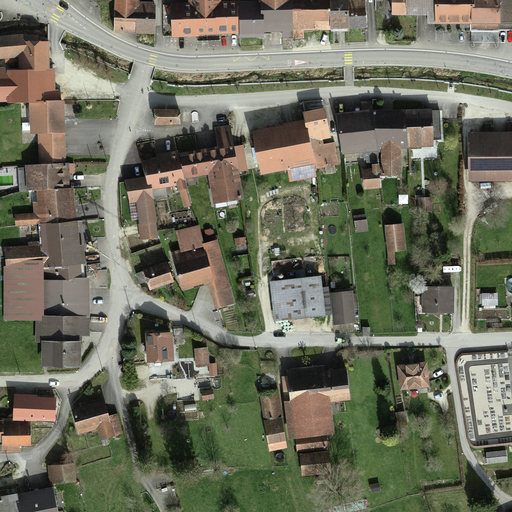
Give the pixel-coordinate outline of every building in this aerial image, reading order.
[(114,0),(114,31),(153,32),(154,4),(138,4),(138,0),(114,0)] [(235,31),(235,3),(215,3),(214,0),(184,0),(184,4),(165,4),(166,33),(235,31)] [(253,0),(254,2),(254,31),(326,29),(325,0),(253,0)] [(325,0),(326,29),(343,29),(342,0),(325,0)] [(360,0),(342,0),(343,29),(361,29),(360,0)] [(388,0),(388,14),(404,14),(404,0),(388,0)] [(428,24),(437,24),(437,0),(404,0),(404,14),(428,15),(428,24)] [(437,0),(437,24),(469,25),(469,0),(437,0)] [(511,0),(469,0),(469,25),(469,27),(511,28),(511,0)] [(254,31),(254,2),(235,3),(235,31),(236,41),(254,41),(254,31)] [(22,37),(0,38),(0,59),(19,59),(23,58),(22,44),(22,37)] [(44,44),(22,44),(23,58),(19,59),(19,73),(0,72),(0,99),(7,100),(7,103),(26,103),(26,136),(60,135),(61,104),(52,103),(52,72),(45,71),(44,44)] [(358,114),(336,115),(337,148),(371,147),(369,113),(368,104),(358,104),(358,114)] [(180,110),(154,110),(154,125),(180,125),(180,110)] [(301,124),(248,132),(254,173),(281,169),(283,180),(308,177),(304,149),(316,147),(315,139),(322,138),(319,111),(299,114),(301,124)] [(427,111),(370,112),(371,147),(377,147),(377,177),(397,176),(397,147),(427,146),(427,111)] [(511,134),(465,134),(465,180),(511,180),(511,134)] [(154,160),(138,163),(140,178),(141,189),(146,189),(175,183),(178,206),(185,205),(182,182),(207,178),(211,204),(237,200),(233,173),(242,172),(238,147),(173,157),(172,153),(154,156),(154,160)] [(63,165),(21,167),(22,193),(33,192),(65,190),(63,165)] [(367,172),(359,172),(360,190),(375,189),(374,166),(367,167),(367,172)] [(152,231),(146,189),(141,189),(140,178),(122,179),(125,202),(135,202),(138,232),(152,231)] [(65,190),(33,192),(34,215),(12,216),(13,226),(35,225),(67,222),(65,190)] [(429,200),(415,199),(414,212),(429,212),(429,200)] [(365,221),(351,223),(352,231),(365,230),(365,221)] [(67,222),(35,225),(39,248),(1,249),(1,265),(40,264),(40,268),(42,268),(44,282),(77,279),(75,264),(79,264),(78,246),(74,247),(71,222),(67,222)] [(505,222),(492,222),(491,233),(505,234),(505,222)] [(398,225),(382,226),(386,265),(391,265),(390,252),(401,251),(398,225)] [(241,237),(232,238),(233,245),(241,244),(241,237)] [(212,243),(168,254),(177,289),(207,281),(209,289),(224,286),(212,243)] [(161,263),(138,272),(146,292),(169,283),(161,263)] [(84,279),(77,279),(44,282),(39,283),(39,267),(1,268),(2,320),(32,320),(33,343),(41,343),(70,342),(70,337),(85,336),(84,316),(84,279)] [(316,280),(267,284),(270,321),(319,317),(316,280)] [(421,288),(421,313),(449,313),(450,289),(421,288)] [(330,294),(334,325),(355,322),(352,291),(330,294)] [(483,294),(483,305),(497,305),(497,294),(483,294)] [(173,333),(145,334),(147,363),(174,361),(173,333)] [(70,342),(41,343),(42,369),(74,368),(73,342),(70,342)] [(205,350),(192,350),(193,366),(205,366),(205,350)] [(424,364),(395,366),(397,392),(426,390),(424,364)] [(343,372),(284,374),(285,403),(282,403),(283,437),(293,436),(293,450),(318,450),(318,436),(327,435),(326,401),(344,401),(343,372)] [(207,392),(198,393),(199,400),(208,399),(207,392)] [(274,392),(257,395),(268,459),(285,456),(274,392)] [(33,395),(0,394),(0,418),(52,419),(52,399),(33,398),(33,395)] [(99,402),(68,410),(75,434),(95,429),(98,441),(121,435),(116,415),(104,418),(99,402)] [(27,423),(0,423),(0,451),(13,451),(13,447),(27,447),(27,423)] [(503,453),(484,453),(485,463),(503,462),(503,453)] [(325,455),(297,456),(298,474),(326,473),(325,455)] [(71,466),(44,467),(45,482),(71,481),(71,466)] [(51,511),(48,491),(0,499),(0,511),(51,511)]
